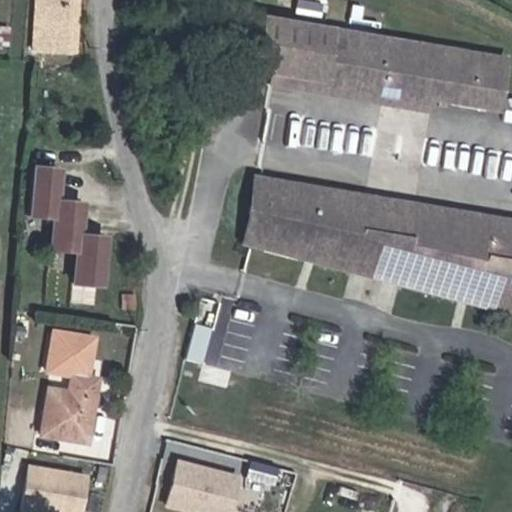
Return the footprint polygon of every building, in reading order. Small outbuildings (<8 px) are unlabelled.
[(28,0),(28,10),(27,11),(35,11),(67,9),(66,0),(28,0)] [(71,9),(67,9),(35,11),(27,11),(29,58),(43,58),(53,58),(73,57),(71,9)] [(484,119),(492,70),(252,29),(244,78),(260,81),(258,93),(287,98),(289,86),(421,109),(484,119)] [(419,121),(421,109),(289,86),(287,98),(419,121)] [(149,89),(120,87),(119,105),(148,108),(149,89)] [(157,153),(147,151),(145,167),(155,168),(157,153)] [(13,182),(9,218),(36,220),(33,252),(59,255),(56,287),(84,289),(88,243),(62,241),(65,209),(39,207),(42,175),(14,172),(13,182)] [(353,207),(242,187),(231,252),(292,268),(293,263),(327,269),(343,267),(350,254),(347,243),(353,207)] [(327,269),(293,263),(292,268),(511,324),(511,312),(464,304),(466,293),(391,280),(402,215),(353,207),(347,243),(350,254),(343,267),(327,269)] [(465,226),(402,215),(391,280),(466,293),(464,304),(511,312),(511,243),(463,235),(465,226)] [(511,234),(465,226),(463,235),(511,243),(511,234)] [(182,334),(173,369),(193,374),(201,338),(182,334)] [(58,403),(62,386),(58,385),(56,403),(34,400),(34,404),(29,443),(51,447),(56,414),(58,406),(58,403)] [(83,389),(62,386),(58,403),(58,406),(56,414),(51,447),(75,450),(83,389)] [(172,455),(159,503),(191,511),(226,511),(237,473),(172,455)] [(20,464),(16,511),(80,511),(83,469),(20,464)]
